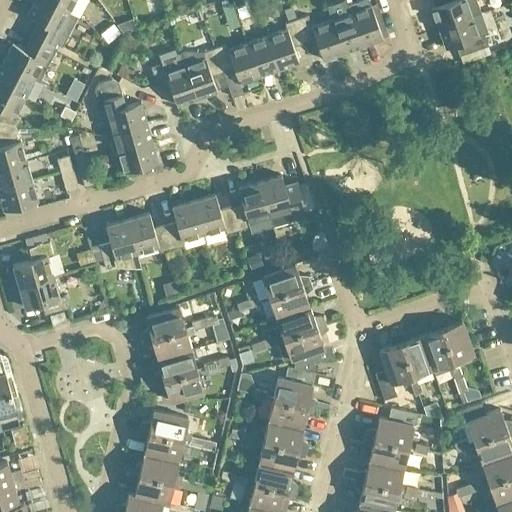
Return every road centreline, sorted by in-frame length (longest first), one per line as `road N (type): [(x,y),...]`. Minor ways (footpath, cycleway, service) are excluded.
road 1 (residential): [(0,229),(186,171),(213,127),(333,93),(390,66),(405,41),(390,0)]
road 2 (residential): [(102,511),(126,382),(120,339),(86,322),(16,344)]
road 3 (residential): [(316,511),(358,329)]
road 4 (residential): [(65,511),(16,344)]
road 5 (residential): [(488,287),(358,329)]
